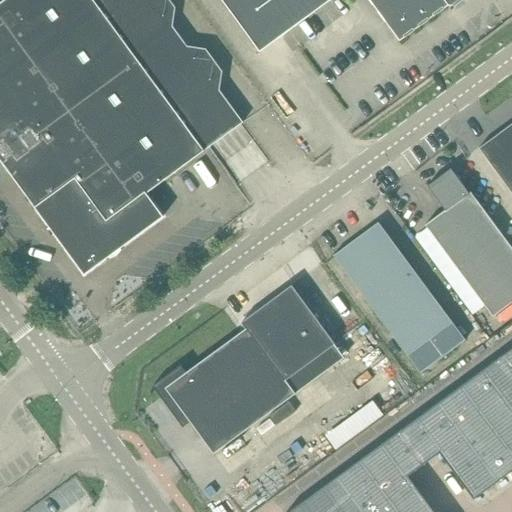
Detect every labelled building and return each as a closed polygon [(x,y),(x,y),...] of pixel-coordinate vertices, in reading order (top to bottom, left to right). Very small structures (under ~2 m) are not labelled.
[(0,0),(0,160),(84,275),(163,217),(146,194),(243,123),(231,107),(152,0),(0,0)] [(223,0),(261,51),(330,0),(368,0),(397,38),(448,0),(223,0)] [(511,124),(479,149),(490,165),(511,194),(511,124)] [(425,225),(493,317),(511,302),(511,249),(470,192),(468,193),(451,169),(427,187),(445,211),(425,225)] [(345,272),(420,374),(465,341),(390,239),(378,223),(334,256),(345,272)] [(241,323),(246,329),(294,395),(344,358),(291,286),(241,323)] [(294,395),(246,329),(165,388),(213,454),(294,395)] [(511,349),(384,443),(408,476),(439,453),(473,500),(511,471),(511,349)] [(433,511),(408,476),(384,443),(335,479),(358,511),(433,511)] [(358,511),(335,479),(289,511),(358,511)]
